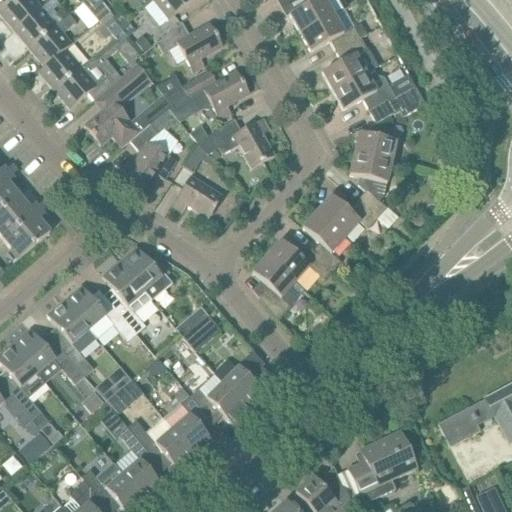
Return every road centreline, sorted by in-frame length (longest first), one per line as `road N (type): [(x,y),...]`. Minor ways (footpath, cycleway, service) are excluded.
road 1 (residential): [(212,274),(318,155),(233,0)]
road 2 (residential): [(318,395),(201,511)]
road 3 (residential): [(117,209),(47,153),(0,97)]
road 4 (residential): [(318,395),(212,274)]
road 5 (residential): [(0,302),(117,209)]
road 6 (residential): [(318,395),(421,303)]
road 7 (unclassified): [(511,201),(421,303)]
